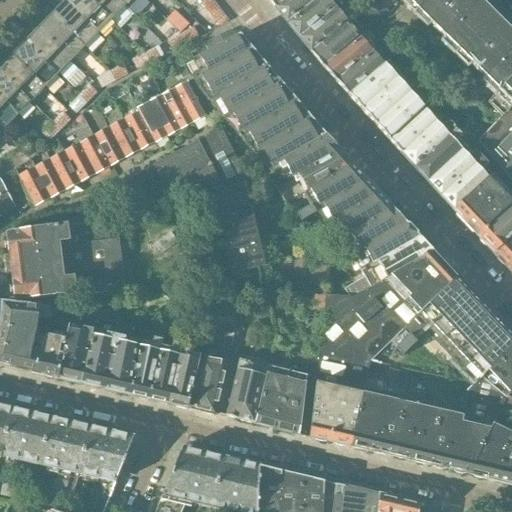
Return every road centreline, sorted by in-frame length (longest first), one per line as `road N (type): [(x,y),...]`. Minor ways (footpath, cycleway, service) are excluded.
road 1 (residential): [(236,0),(373,165),(511,309)]
road 2 (residential): [(164,425),(511,508)]
road 3 (residential): [(0,384),(164,425)]
